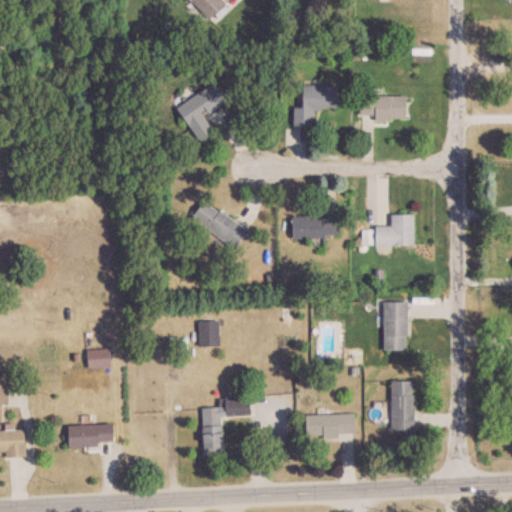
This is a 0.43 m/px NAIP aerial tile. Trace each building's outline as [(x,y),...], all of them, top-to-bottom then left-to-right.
[(189,0),(207,20),(231,1),(229,0),(189,0)] [(227,102),(215,84),(178,108),(201,142),(215,133),(205,117),(227,102)] [(340,110),(340,86),(304,86),(304,108),(294,108),(294,127),(314,127),(314,110),(340,110)] [(407,121),(407,96),(361,97),(362,121),(407,121)] [(249,232),(205,200),(192,218),(236,250),(249,232)] [(293,239),(340,238),(340,216),(293,217),(293,239)] [(415,247),(415,216),(392,216),(392,227),(376,227),(376,231),(362,231),(362,247),(415,247)] [(409,302),(385,302),(385,350),(409,350),(409,302)] [(220,346),(220,322),(199,322),(199,346),(220,346)] [(92,367),(110,367),(110,350),(92,350),(92,367)] [(392,381),(392,430),(415,430),(415,381),(392,381)] [(203,408),(204,454),(224,453),(223,416),(251,416),(251,396),(220,397),(220,407),(203,408)] [(356,434),(356,414),(307,414),(307,434),(356,434)] [(0,431),(0,455),(27,455),(26,430),(15,430),(15,425),(8,425),(8,431),(0,431)] [(69,425),(69,446),(115,446),(115,425),(69,425)]
